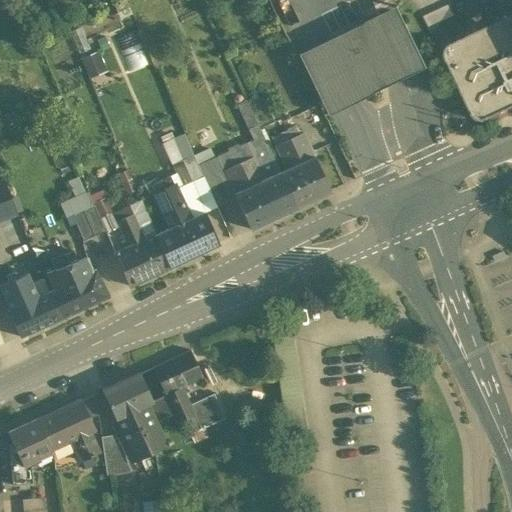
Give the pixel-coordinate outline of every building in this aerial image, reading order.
[(125,0),(115,0),(115,1),(119,11),(129,7),(125,0)] [(511,0),(497,0),(506,17),(511,13),(511,0)] [(298,53),(328,115),(346,106),(398,81),(427,67),(398,6),(372,18),(317,44),(298,53)] [(511,13),(506,17),(494,22),(483,11),(477,14),(511,83),(511,13)] [(511,106),(511,83),(477,14),(471,17),(472,32),(450,43),(447,45),(445,49),(445,54),(446,58),(472,113),(474,116),(478,118),(482,119),(486,118),(511,106)] [(71,30),(78,52),(90,48),(82,26),(71,30)] [(139,29),(116,39),(130,72),(153,62),(139,29)] [(97,51),(80,58),(88,77),(104,69),(97,51)] [(296,125),(287,129),(291,138),(300,134),(296,125)] [(287,129),(271,137),(275,145),(291,138),(287,129)] [(291,138),(275,145),(286,169),(314,156),(303,132),(300,134),(291,138)] [(184,134),(174,138),(183,158),(193,154),(184,134)] [(263,135),(217,157),(224,171),(253,157),(263,180),(280,172),(263,135)] [(183,160),(183,158),(174,138),(163,143),(173,165),(183,160)] [(173,165),(172,165),(181,186),(203,176),(198,166),(193,155),(183,160),(173,165)] [(286,169),(280,172),(296,207),(330,191),(314,156),(286,169)] [(217,157),(198,166),(203,176),(204,176),(210,190),(229,182),(224,171),(217,157)] [(263,180),(253,157),(224,171),(236,198),(250,228),(296,207),(280,172),(263,180)] [(170,175),(150,184),(157,199),(177,190),(176,188),(170,175)] [(181,186),(176,188),(177,190),(190,219),(205,212),(217,206),(210,190),(204,176),(203,176),(181,186)] [(3,180),(0,181),(0,220),(17,213),(3,180)] [(229,182),(210,190),(217,206),(236,198),(229,182)] [(177,190),(157,199),(171,228),(190,219),(177,190)] [(88,192),(62,203),(67,217),(72,215),(94,205),(88,192)] [(94,205),(72,215),(75,222),(83,240),(105,231),(94,205)] [(171,228),(155,235),(169,266),(219,243),(205,212),(171,228)] [(133,214),(116,221),(129,248),(145,240),(133,214)] [(72,215),(67,217),(69,224),(75,222),(72,215)] [(129,248),(115,254),(128,285),(169,266),(155,235),(145,240),(129,248)] [(506,256),(504,250),(493,256),(495,261),(506,256)] [(74,251),(51,260),(55,269),(46,273),(53,289),(50,290),(61,317),(108,295),(96,269),(93,270),(87,256),(77,260),(74,251)] [(0,288),(8,308),(37,296),(27,272),(0,284),(0,288)] [(37,296),(8,308),(6,309),(18,337),(60,318),(49,291),(37,296)] [(189,351),(152,368),(165,394),(181,387),(202,377),(189,351)] [(139,373),(102,389),(121,429),(119,430),(132,458),(158,445),(160,438),(145,405),(149,403),(152,402),(152,400),(139,373)] [(189,404),(181,387),(165,394),(163,395),(172,414),(176,423),(183,420),(194,416),(189,404)] [(95,394),(81,400),(88,417),(97,413),(95,394)] [(211,394),(189,404),(194,416),(200,428),(200,429),(223,419),(211,394)] [(163,395),(152,400),(152,402),(149,403),(157,421),(172,414),(163,395)] [(80,399),(38,418),(52,448),(72,439),(88,432),(93,430),(88,417),(81,400),(80,399)] [(194,416),(183,420),(189,433),(200,428),(194,416)] [(38,418),(8,431),(12,442),(8,443),(13,484),(32,482),(29,459),(52,450),(52,448),(38,418)] [(88,432),(72,439),(81,460),(98,453),(88,432)] [(116,436),(101,438),(107,474),(131,471),(116,436)] [(47,511),(46,496),(22,498),(23,511),(47,511)]
